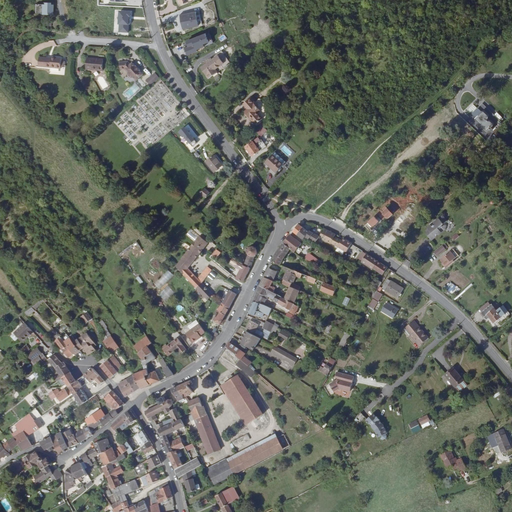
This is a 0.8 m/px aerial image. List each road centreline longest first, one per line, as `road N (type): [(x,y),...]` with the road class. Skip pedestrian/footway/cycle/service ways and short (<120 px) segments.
road 1 (unclassified): [(280,228),(304,216),(369,247),(432,289),(511,374)]
road 2 (tertiary): [(148,0),(171,68),(280,228)]
road 3 (tertiary): [(280,228),(222,340),(200,364),(136,404)]
road 4 (residential): [(0,466),(31,449),(65,456),(136,404)]
road 5 (track): [(366,411),(419,365),(460,314)]
